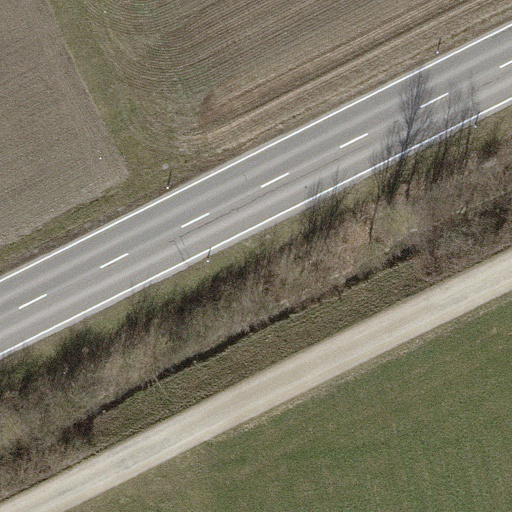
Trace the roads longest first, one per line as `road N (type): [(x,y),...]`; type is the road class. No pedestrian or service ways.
road 1 (secondary): [(511,64),(0,320)]
road 2 (track): [(30,511),(511,274)]
